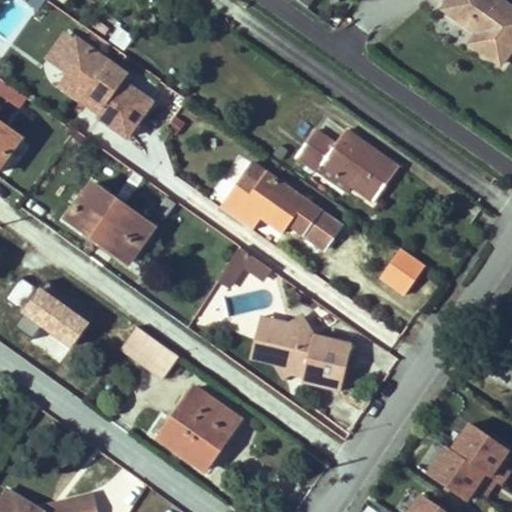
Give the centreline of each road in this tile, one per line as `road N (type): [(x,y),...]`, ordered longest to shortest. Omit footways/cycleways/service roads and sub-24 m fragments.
road 1 (unknown): [(349,478),(0,222)]
road 2 (residential): [(326,511),(511,240)]
road 3 (unclassified): [(260,0),(511,169)]
road 4 (unclassified): [(0,364),(209,511)]
